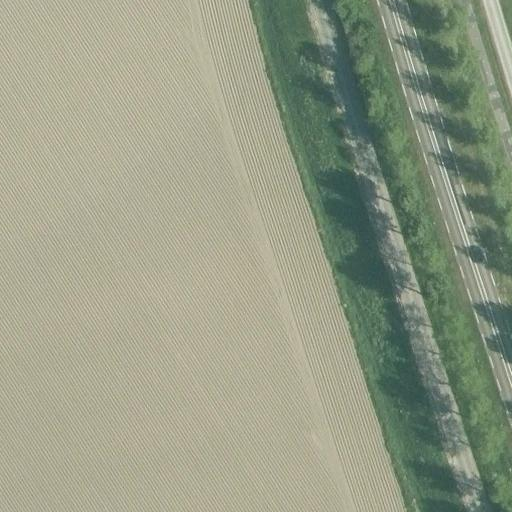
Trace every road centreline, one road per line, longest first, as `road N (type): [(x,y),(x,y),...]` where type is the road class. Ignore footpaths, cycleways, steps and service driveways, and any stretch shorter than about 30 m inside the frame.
road 1 (unclassified): [(478,511),(319,0)]
road 2 (secondary): [(511,384),(390,0)]
